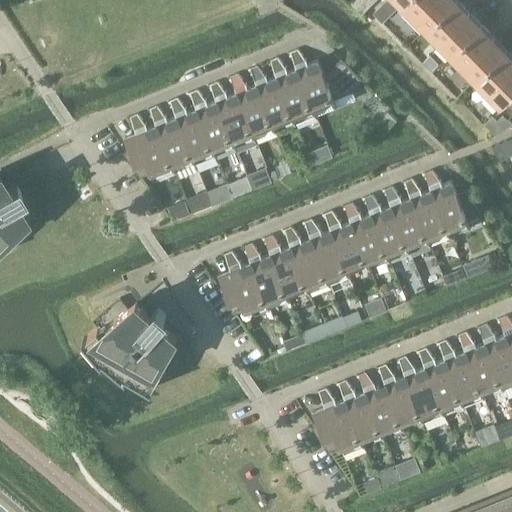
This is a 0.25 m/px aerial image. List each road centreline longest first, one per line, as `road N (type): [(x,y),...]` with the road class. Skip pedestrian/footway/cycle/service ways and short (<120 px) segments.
road 1 (residential): [(169,271),(439,161)]
road 2 (residential): [(264,405),(511,304)]
road 3 (residential): [(77,134),(313,34)]
road 4 (residential): [(169,271),(77,134)]
road 5 (residential): [(264,405),(169,271)]
road 6 (residential): [(336,511),(264,405)]
road 7 (residential): [(77,134),(3,35)]
